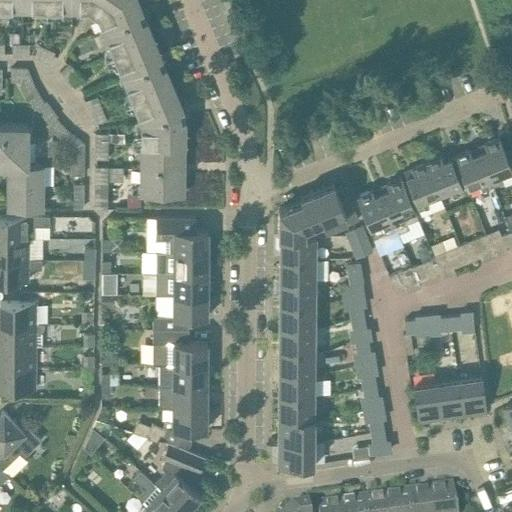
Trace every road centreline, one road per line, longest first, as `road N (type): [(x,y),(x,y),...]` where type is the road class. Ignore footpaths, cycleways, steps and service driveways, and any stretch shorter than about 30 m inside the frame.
road 1 (residential): [(248,196),(245,486)]
road 2 (residential): [(245,486),(454,459),(467,463),(487,511)]
road 3 (residential): [(248,196),(497,97)]
road 4 (residential): [(190,0),(248,151),(248,196)]
